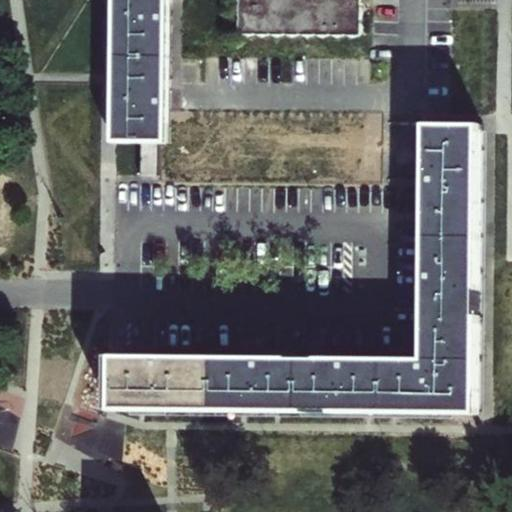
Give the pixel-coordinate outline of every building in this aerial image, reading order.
[(160,142),(169,142),(170,122),(170,0),(117,0),(117,142),(143,142),(160,142)] [(240,0),(240,35),(361,35),(361,0),(240,0)] [(430,126),(428,360),(482,360),(483,126),(430,126)] [(161,181),(160,142),(143,142),(143,181),(161,181)] [(481,414),(482,360),(428,360),(402,360),(117,357),(117,410),(481,414)]
